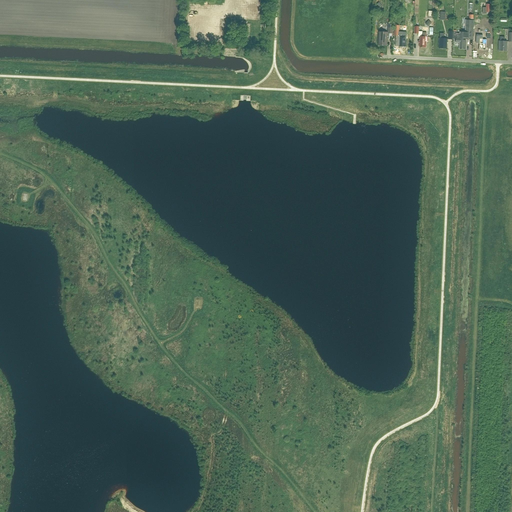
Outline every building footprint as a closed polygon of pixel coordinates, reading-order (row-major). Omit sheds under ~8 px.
[(466,30),(466,32),(460,32),(460,34),(460,38),(456,38),(456,43),(459,43),(459,49),(466,49),(466,39),(468,39),(473,39),(473,31),(474,20),(466,20),(466,30)] [(395,25),(394,36),(396,36),(395,46),(397,46),(397,45),(400,45),(400,46),(406,47),(406,40),(406,36),(406,32),(399,32),(399,26),(395,25)] [(414,34),(414,37),(418,37),(420,37),(419,41),(418,41),(418,43),(419,43),(419,47),(426,47),(426,41),(428,41),(428,37),(426,37),(426,33),(422,32),(419,32),(419,27),(414,26),(414,34)] [(386,46),(387,32),(379,32),(378,45),(386,46)] [(444,39),(444,34),(440,33),(440,38),(439,38),(438,48),(447,49),(447,39),(444,39)] [(476,35),(476,44),(479,44),(479,50),(486,50),(486,40),(483,39),(483,35),(476,35)] [(504,41),(505,37),(500,37),(500,41),(499,41),(498,51),(507,51),(507,42),(504,41)]
